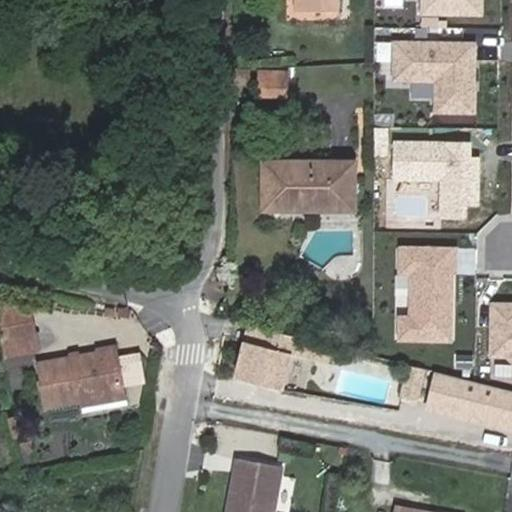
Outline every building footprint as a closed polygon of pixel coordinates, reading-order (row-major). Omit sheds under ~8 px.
[(341,10),(341,0),(295,0),(296,10),(341,10)] [(482,0),(417,0),(417,15),(482,17),(482,0)] [(475,43),(395,42),(395,81),(438,81),(437,111),(474,111),(475,43)] [(481,147),(403,145),(402,183),(444,184),(443,225),(479,226),(481,147)] [(356,164),(267,163),(266,211),(307,211),(307,206),(351,206),(351,185),(356,185),(356,164)] [(458,249),(400,248),(400,280),(414,280),(414,315),(404,315),(404,346),(458,346),(458,249)] [(511,303),(496,303),(495,365),(511,365),(511,303)] [(35,327),(33,319),(3,325),(6,341),(37,336),(35,327)] [(316,342),(250,325),(237,380),(283,391),(292,356),(311,360),(316,342)] [(116,353),(42,366),(44,372),(49,408),(85,401),(88,413),(126,405),(124,393),(116,353)] [(511,391),(432,371),(422,409),(511,431),(511,391)] [(282,511),(288,469),(246,462),(238,511),(282,511)]
